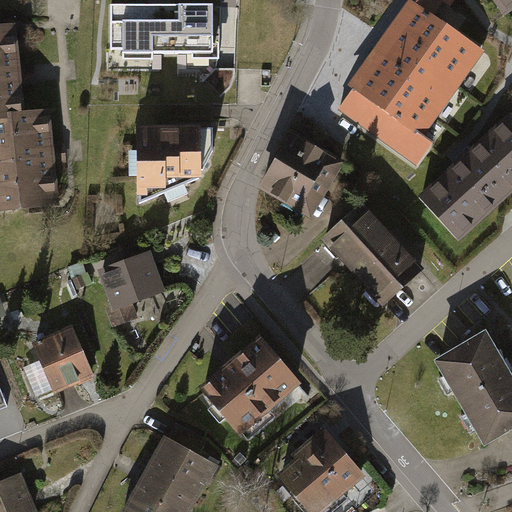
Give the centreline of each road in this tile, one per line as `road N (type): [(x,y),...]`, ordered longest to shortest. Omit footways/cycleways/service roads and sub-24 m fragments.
road 1 (residential): [(0,451),(140,397),(238,245)]
road 2 (residential): [(329,0),(247,165),(233,218),(238,245)]
road 3 (residential): [(351,385),(511,240)]
road 4 (residential): [(238,245),(254,277),(351,385)]
road 5 (residential): [(351,385),(451,511)]
